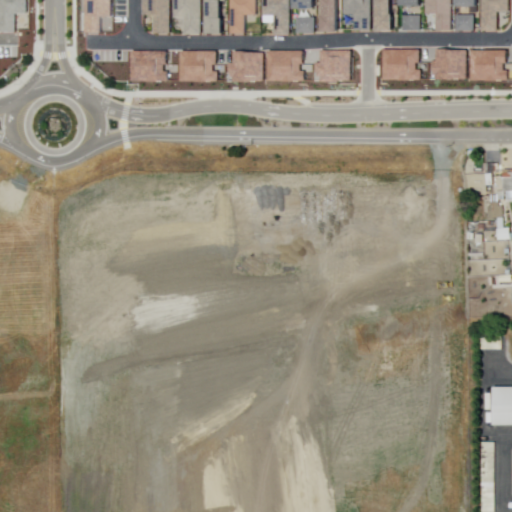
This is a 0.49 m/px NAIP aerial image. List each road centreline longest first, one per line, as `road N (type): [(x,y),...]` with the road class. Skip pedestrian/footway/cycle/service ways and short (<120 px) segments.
road 1 (residential): [(90,148),(144,134),(511,133)]
road 2 (residential): [(511,109),(300,113),(228,103),(142,115),(93,108)]
road 3 (residential): [(34,88),(16,110),(15,138),(32,160),(70,164),(96,135),(93,108),(62,83),(34,88)]
